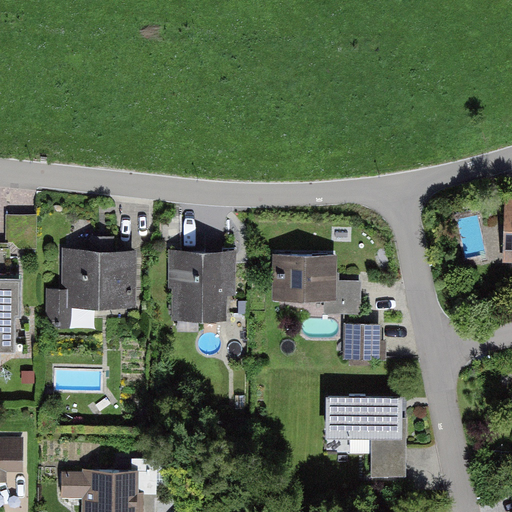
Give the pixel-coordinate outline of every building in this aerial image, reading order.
[(11,212),(10,244),(40,245),(41,213),(11,212)] [(238,252),(174,251),(172,335),(206,336),(207,321),(223,321),(224,302),(237,302),(238,252)] [(138,252),(66,254),(68,293),(50,294),(51,332),(77,331),(77,310),(140,308),(138,252)] [(336,283),(335,253),(270,255),(272,306),(299,305),(300,321),(341,319),(343,362),(386,360),(384,324),(344,326),(344,311),(360,310),(359,282),(336,283)] [(0,279),(0,363),(19,363),(18,279),(0,279)] [(404,397),(323,398),(323,438),(333,438),(333,458),(373,457),(373,440),(404,440),(404,397)] [(0,470),(23,470),(22,436),(0,436),(0,470)] [(405,477),(404,440),(373,440),(373,457),(374,477),(405,477)] [(132,511),(132,469),(59,470),(59,499),(82,498),(82,511),(132,511)]
